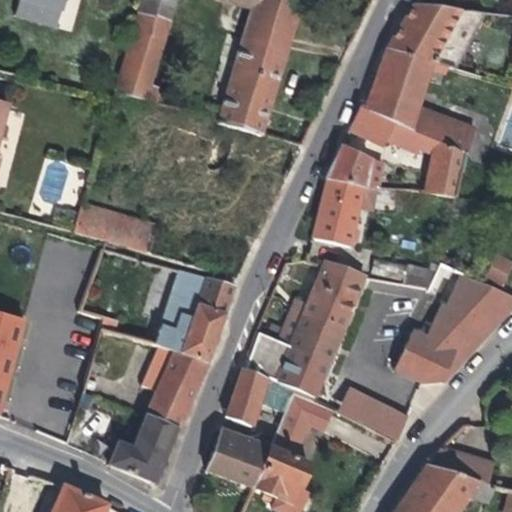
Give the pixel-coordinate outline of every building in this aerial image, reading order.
[(18,0),(14,16),(36,22),(40,6),(59,12),(62,0),(18,0)] [(147,88),(173,0),(142,0),(114,92),(132,98),(149,102),(158,105),(161,106),(161,105),(164,93),(147,88)] [(289,37),(300,0),(253,0),(246,23),(289,37)] [(55,27),(59,12),(40,6),(36,22),(55,27)] [(453,70),(459,11),(413,6),(401,25),(385,49),(385,50),(447,68),(453,70)] [(285,49),(289,37),(246,23),(242,38),(244,37),(285,49)] [(260,134),(285,49),(244,37),(242,38),(228,84),(221,108),(206,105),(202,116),(217,120),(216,123),(218,123),(253,134),(260,136),(260,134)] [(423,89),(429,69),(445,74),(447,68),(385,50),(379,65),(376,75),(423,89)] [(417,107),(423,89),(376,75),(371,89),(417,107)] [(475,130),(417,107),(371,89),(364,108),(359,105),(359,107),(423,137),(435,143),(463,156),(464,155),(475,130)] [(423,137),(359,107),(358,108),(350,132),(382,147),(385,141),(416,154),(418,150),(423,137)] [(431,157),(435,143),(423,137),(418,150),(431,157)] [(454,197),(458,176),(459,174),(463,158),(463,156),(435,143),(431,157),(424,192),(424,194),(453,198),(454,198),(454,197)] [(377,188),(382,163),(369,160),(340,146),(333,162),(324,180),(362,188),(375,188),(377,188)] [(348,248),(357,208),(362,188),(324,180),(317,212),(311,239),(348,248)] [(371,211),(375,188),(362,188),(357,208),(371,211)] [(147,255),(156,226),(81,204),(73,234),(147,255)] [(74,222),(76,214),(65,210),(64,213),(61,212),(59,217),(74,222)] [(511,260),(495,253),(485,277),(505,286),(511,269),(511,260)] [(406,266),(406,265),(374,256),(370,274),(401,282),(406,266)] [(312,400),(363,276),(327,263),(324,264),(322,268),(307,305),(303,314),(291,309),(276,342),(257,334),(244,371),(266,379),(265,380),(292,392),(312,400)] [(435,272),(438,266),(430,264),(429,271),(435,272)] [(427,290),(435,272),(429,271),(406,266),(401,282),(400,284),(427,290)] [(224,315),(234,287),(206,279),(178,271),(158,329),(156,328),(154,335),(152,335),(149,344),(157,346),(206,363),(224,315)] [(441,383),(472,350),(476,342),(478,343),(498,321),(502,314),(504,315),(511,306),(511,297),(477,282),(461,275),(445,308),(441,306),(433,324),(425,339),(412,332),(393,370),(421,383),(424,383),(427,377),(441,383)] [(0,411),(25,322),(0,314),(0,411)] [(99,331),(101,331),(112,334),(115,322),(103,318),(103,319),(102,318),(101,319),(99,331)] [(186,409),(205,365),(206,363),(157,346),(140,386),(154,392),(153,396),(186,409)] [(251,428),(259,403),(265,380),(266,379),(244,371),(241,369),(224,418),(225,418),(251,428)] [(265,380),(259,403),(284,413),(291,394),(292,392),(265,380)] [(349,389),(337,413),(395,442),(406,419),(349,389)] [(284,413),(269,450),(292,460),(307,425),(323,432),(332,412),(291,394),(284,413)] [(177,429),(186,409),(153,396),(144,415),(177,429)] [(153,485),(174,433),(175,433),(177,430),(177,429),(144,415),(133,441),(130,448),(118,443),(115,444),(108,462),(107,463),(106,466),(125,473),(153,485)] [(259,472),(269,450),(220,431),(219,431),(204,472),(242,485),(250,463),(254,465),(254,466),(254,468),(255,469),(256,470),(257,470),(259,472)] [(460,477),(466,456),(439,449),(426,467),(460,477)] [(291,506),(308,467),(292,460),(269,450),(259,472),(252,489),(253,489),(281,501),(291,506)] [(487,485),(493,464),(466,456),(460,477),(477,482),(487,485)] [(252,489),(259,472),(257,470),(256,470),(255,469),(254,468),(254,466),(254,465),(250,463),(242,485),(251,488),(252,489)] [(457,511),(467,498),(487,505),(492,487),(487,485),(477,482),(460,477),(426,467),(395,511),(457,511)] [(102,511),(105,506),(62,487),(53,505),(46,502),(41,511),(102,511)] [(511,511),(511,491),(510,491),(503,511),(511,511)]
